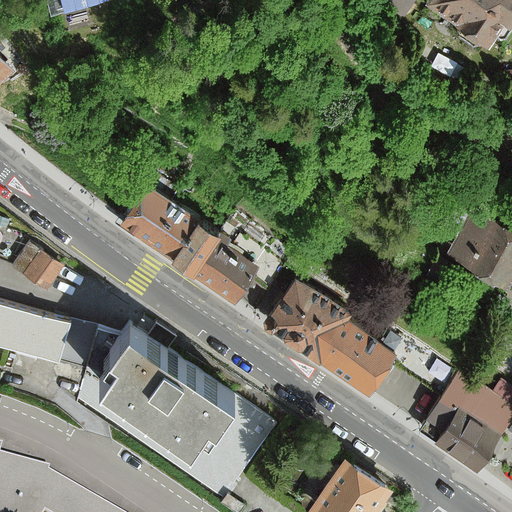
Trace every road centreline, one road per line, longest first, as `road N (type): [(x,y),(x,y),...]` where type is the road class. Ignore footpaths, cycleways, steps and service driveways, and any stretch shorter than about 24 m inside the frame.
road 1 (secondary): [(457,489),(142,271),(0,162)]
road 2 (residential): [(0,415),(60,442),(169,511)]
